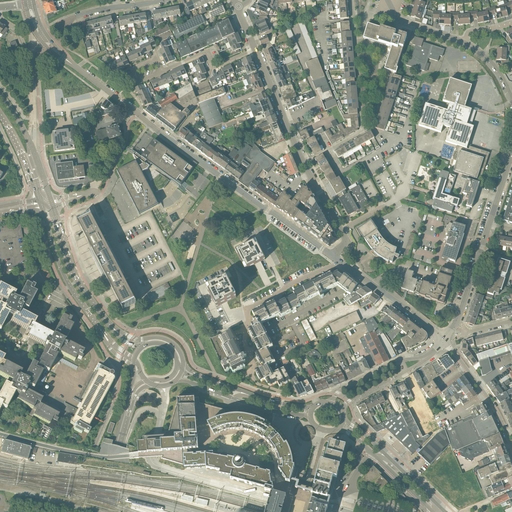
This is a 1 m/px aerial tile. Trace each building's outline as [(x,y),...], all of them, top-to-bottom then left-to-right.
[(201,7),(198,0),(196,0),(192,2),(195,9),(201,7)] [(414,6),(423,9),(425,5),(427,6),(429,1),(425,0),(422,0),(422,2),(416,0),(414,6)] [(195,9),(192,2),(186,4),(188,8),(184,9),(188,20),(192,18),(189,12),(195,9)] [(56,3),(43,6),(45,11),(46,15),(62,11),(61,7),(57,8),(56,3)] [(500,9),(502,18),(508,16),(506,11),(510,10),(507,3),(502,5),(503,8),(500,9)] [(266,11),(267,8),(258,4),(256,9),(260,11),(259,14),(259,17),(267,17),(269,12),(266,11)] [(179,7),(172,8),(174,16),(175,19),(175,23),(178,23),(177,19),(177,15),(180,15),(179,7)] [(209,12),(211,18),(218,15),(225,13),(222,7),(209,12)] [(490,9),(492,15),(495,14),(497,20),(502,18),(500,9),(496,10),(495,7),(490,9)] [(174,16),(172,8),(166,10),(168,17),(174,16)] [(482,13),(483,22),(489,21),(488,16),(492,15),(490,9),(485,10),(485,12),(482,13)] [(422,14),(411,10),(411,11),(412,12),(411,17),(416,19),(415,22),(422,24),(423,19),(421,18),(422,14)] [(163,25),(162,22),(161,19),(160,11),(153,12),(155,20),(158,19),(159,24),(160,26),(163,25)] [(472,12),(473,18),(477,18),(478,23),(483,22),(482,13),(478,14),(478,11),(472,12)] [(445,25),(445,15),(442,15),(442,12),(437,12),(436,19),(439,19),(439,24),(445,25)] [(470,19),(473,18),(472,12),(467,12),(467,15),(464,15),(464,25),(470,24),(470,19)] [(449,15),(445,15),(445,25),(451,25),(451,19),(454,20),(454,13),(449,13),(449,15)] [(464,25),(464,15),(460,15),(460,13),(454,13),(454,20),(458,19),(458,25),(464,25)] [(186,36),(185,34),(207,25),(206,20),(204,15),(181,25),(180,23),(172,27),(177,40),(186,36)] [(105,19),(109,33),(111,33),(109,25),(113,24),(111,17),(105,19)] [(267,17),(259,17),(259,20),(260,22),(256,24),(258,29),(267,26),(266,23),(269,21),(267,17)] [(99,20),(100,28),(101,30),(105,29),(106,34),(109,33),(105,19),(99,20)] [(100,28),(99,20),(92,22),(94,29),(100,28)] [(223,40),(230,37),(235,35),(235,34),(232,29),(231,30),(229,26),(231,25),(229,21),(176,43),(181,58),(182,58),(183,57),(188,55),(189,55),(189,54),(208,46),(208,47),(209,46),(223,40)] [(95,33),(94,29),(92,22),(86,23),(87,26),(81,28),(84,38),(89,36),(89,35),(95,33)] [(396,74),(397,70),(398,69),(397,68),(407,37),(396,33),(396,31),(395,33),(368,24),(363,38),(393,48),(385,70),(396,74)] [(268,29),(267,26),(258,29),(260,35),(265,33),(266,36),(274,32),(271,27),(268,29)] [(277,37),(275,33),(259,40),(262,46),(264,45),(265,48),(271,46),(269,43),(270,42),(269,40),(272,38),(273,39),(277,37)] [(408,58),(406,65),(415,68),(417,69),(424,71),(428,59),(438,62),(439,56),(442,57),(445,50),(423,43),(424,40),(415,37),(412,45),(415,46),(411,59),(408,58)] [(152,48),(156,46),(153,38),(148,41),(149,43),(152,48)] [(160,44),(162,49),(167,47),(170,46),(168,41),(169,41),(168,38),(162,40),(163,43),(160,44)] [(13,54),(19,52),(15,41),(9,44),(13,54)] [(152,48),(149,43),(145,45),(148,52),(153,50),(152,48)] [(234,46),(231,47),(233,52),(232,53),(233,55),(240,52),(239,50),(241,49),(239,44),(234,46)] [(148,52),(145,45),(140,47),(141,49),(143,54),(148,52)] [(497,48),(497,54),(506,55),(506,51),(509,51),(509,46),(503,46),(503,49),(497,48)] [(267,58),(276,54),(275,51),(278,50),(277,47),(264,52),(267,58)] [(141,49),(136,51),(139,58),(144,56),(143,54),(141,49)] [(135,60),(131,53),(127,55),(130,62),(135,60)] [(506,55),(497,54),(496,60),(502,60),(502,64),(509,64),(509,59),(506,59),(506,55)] [(120,57),(121,59),(125,67),(129,65),(125,55),(120,57)] [(267,59),(270,64),(282,59),(281,56),(278,57),(277,55),(267,59)] [(171,56),(164,60),(166,64),(174,61),(171,56)] [(194,67),(195,67),(197,66),(202,64),(205,63),(202,58),(192,63),(194,67)] [(235,71),(253,63),(250,58),(242,61),(235,64),(236,66),(233,67),(235,71)] [(282,59),(270,64),(272,71),(279,68),(282,67),(280,63),(285,61),(284,58),(282,59)] [(112,64),(115,71),(115,72),(120,70),(116,62),(115,59),(110,61),(112,64)] [(125,67),(121,59),(116,62),(120,70),(125,67)] [(321,101),(323,100),(332,97),(317,59),(313,61),(306,64),(311,78),(312,78),(314,81),(313,82),(316,90),(317,90),(321,101)] [(253,63),(235,71),(236,74),(245,71),(247,75),(247,76),(256,72),(253,63)] [(231,65),(226,67),(229,75),(234,73),(231,65)] [(283,66),(282,67),(279,68),(272,71),(275,77),(282,74),(286,73),(283,66)] [(229,75),(226,67),(221,70),(222,72),(225,77),(229,75)] [(178,80),(177,78),(174,71),(169,73),(170,74),(173,80),(173,81),(174,82),(178,80)] [(222,72),(218,74),(221,81),(226,79),(225,77),(222,72)] [(247,76),(247,75),(243,77),(245,80),(246,79),(248,85),(249,85),(260,81),(256,72),(247,76)] [(199,77),(199,76),(197,77),(199,82),(206,79),(204,74),(199,77)] [(282,75),(282,74),(275,77),(278,84),(290,78),(289,75),(283,77),(284,78),(283,79),(281,75),(282,75)] [(160,77),(164,85),(169,83),(165,76),(165,75),(160,77)] [(156,80),(159,88),(164,85),(160,77),(156,80)] [(214,78),(209,80),(212,87),(217,85),(216,83),(214,78)] [(290,78),(278,84),(280,89),(281,89),(292,85),(290,81),(291,81),(290,78)] [(457,146),(467,149),(474,127),(471,126),(476,111),(464,108),(471,86),(450,79),(443,101),(450,104),(447,111),(426,104),(419,126),(441,133),(443,126),(450,128),(446,142),(457,146)] [(249,85),(248,85),(249,86),(246,87),(247,90),(254,87),(256,89),(257,89),(257,90),(263,88),(260,81),(249,85)] [(144,110),(155,119),(161,111),(193,91),(192,87),(191,84),(190,83),(158,103),(153,105),(149,107),(144,110)] [(138,93),(144,90),(142,85),(134,89),(137,94),(138,93)] [(297,99),(292,85),(281,89),(286,103),(297,99)] [(199,97),(196,98),(199,104),(206,123),(208,128),(223,123),(213,98),(226,94),(223,88),(222,89),(218,90),(212,92),(210,93),(207,94),(204,95),(202,96),(199,97)] [(140,98),(148,94),(146,89),(144,90),(138,93),(140,98)] [(188,111),(199,104),(196,98),(194,92),(193,91),(161,111),(155,119),(174,133),(186,116),(187,118),(190,113),(188,111)] [(309,94),(297,99),(286,103),(289,110),(296,106),(302,103),(315,97),(312,92),(309,94)] [(251,98),(252,101),(253,105),(257,103),(255,100),(259,99),(260,102),(268,99),(265,93),(251,98)] [(150,99),(148,94),(140,98),(142,103),(143,102),(150,99)] [(385,99),(396,103),(398,98),(395,97),(387,94),(385,99)] [(150,99),(143,102),(145,107),(152,104),(150,99)] [(250,106),(246,107),(244,108),(245,111),(250,109),(251,112),(270,105),(268,99),(260,102),(259,102),(260,105),(254,107),(253,105),(250,106)] [(334,99),(334,100),(323,104),(323,106),(325,111),(327,110),(337,105),(335,100),(334,99)] [(392,107),(395,107),(396,103),(385,99),(383,104),(392,107)] [(101,108),(105,111),(108,110),(112,105),(106,101),(101,108)] [(121,112),(112,105),(108,110),(105,111),(106,116),(115,113),(121,112)] [(270,105),(251,112),(252,113),(254,118),(255,118),(258,116),(257,114),(263,112),(264,114),(273,111),(270,105)] [(74,125),(89,120),(87,115),(97,112),(97,110),(87,113),(83,114),(84,117),(73,120),(74,125)] [(266,119),(275,116),(273,111),(264,114),(258,116),(255,118),(256,120),(264,118),(265,118),(266,119)] [(344,115),(342,115),(344,120),(350,119),(351,124),(358,123),(358,118),(357,114),(358,114),(349,115),(344,115)] [(266,127),(278,122),(275,116),(266,119),(267,122),(255,127),(256,131),(259,129),(266,127)] [(278,122),(266,127),(259,129),(260,132),(269,129),(270,128),(269,127),(270,127),(273,132),(280,129),(278,122)] [(358,123),(351,124),(351,128),(346,128),(344,129),(347,136),(348,136),(354,133),(354,132),(356,131),(356,132),(358,130),(358,128),(359,128),(358,123)] [(347,136),(344,129),(343,128),(341,124),(337,126),(340,132),(336,134),(340,141),(344,138),(347,136)] [(107,129),(96,132),(99,143),(122,136),(121,135),(122,134),(121,132),(120,132),(119,125),(107,129)] [(188,143),(199,129),(200,127),(199,127),(198,125),(193,132),(186,126),(178,136),(188,143)] [(305,136),(307,140),(316,136),(324,132),(322,127),(313,132),(313,133),(311,134),(310,131),(307,132),(306,130),(299,133),(300,138),(305,136)] [(202,132),(199,129),(188,143),(192,146),(202,132)] [(280,129),(273,132),(274,135),(265,138),(266,141),(283,134),(280,129)] [(55,152),(56,152),(75,149),(72,130),(53,132),(55,152)] [(340,141),(336,134),(332,136),(329,130),(324,132),(332,145),(336,143),(340,141)] [(371,130),(365,133),(370,141),(374,138),(371,133),(372,132),(371,130)] [(202,132),(192,146),(196,149),(206,135),(202,132)] [(210,138),(199,152),(207,157),(213,148),(217,143),(214,141),(213,143),(211,142),(216,135),(218,136),(220,133),(217,132),(214,133),(213,133),(210,138)] [(370,141),(365,133),(361,136),(365,143),(370,141)] [(283,134),(266,141),(267,144),(276,140),(277,143),(285,140),(283,134)] [(206,135),(196,149),(199,152),(210,138),(206,135)] [(307,140),(309,145),(317,142),(316,140),(313,141),(312,138),(315,137),(314,137),(316,136),(307,140)] [(365,143),(361,136),(357,138),(361,146),(365,143)] [(352,141),(356,148),(361,146),(357,138),(352,141)] [(120,176),(139,214),(158,205),(153,194),(164,189),(169,181),(171,179),(179,185),(181,186),(193,169),(154,140),(142,157),(137,153),(135,156),(133,155),(136,161),(117,171),(120,176)] [(242,147),(225,170),(232,176),(240,166),(241,164),(255,145),(251,141),(240,145),(242,147)] [(348,143),(352,151),(356,148),(352,141),(348,143)] [(317,142),(309,145),(312,150),(319,147),(319,146),(317,148),(316,145),(318,144),(317,142)] [(343,146),(347,153),(352,151),(348,143),(343,146)] [(249,188),(256,178),(262,169),(267,173),(273,165),(275,163),(260,152),(261,151),(255,145),(246,157),(252,162),(250,165),(249,166),(248,169),(245,173),(239,181),(249,188)] [(213,148),(207,157),(211,160),(220,148),(217,146),(214,150),(213,150),(214,149),(213,148)] [(347,153),(343,146),(339,148),(343,156),(347,153)] [(467,149),(457,146),(453,159),(457,161),(453,172),(481,181),(484,172),(487,160),(490,153),(469,146),(469,149),(467,149)] [(221,147),(220,148),(211,160),(215,163),(224,151),(223,150),(224,149),(221,147)] [(224,151),(215,163),(225,170),(239,150),(235,147),(232,148),(233,149),(228,158),(228,159),(227,160),(225,158),(229,152),(227,150),(224,151)] [(319,147),(312,150),(314,155),(313,155),(313,156),(323,151),(323,150),(321,151),(320,149),(318,150),(317,148),(319,147)] [(339,148),(333,151),(334,153),(335,153),(338,158),(343,156),(339,148)] [(285,162),(293,159),(291,154),(283,157),(285,162)] [(318,164),(325,159),(323,160),(322,158),(324,157),(323,155),(324,154),(315,159),(316,159),(318,164)] [(246,157),(241,164),(248,169),(249,166),(250,165),(252,162),(246,157)] [(321,168),(328,164),(327,162),(325,163),(323,161),(325,160),(325,159),(318,164),(321,168)] [(73,168),(72,164),(57,166),(59,180),(85,177),(84,166),(73,168)] [(321,168),(323,173),(331,169),(331,168),(328,170),(327,167),(329,166),(328,164),(321,168)] [(240,166),(232,176),(239,181),(245,173),(241,170),(242,168),(240,167),(240,166)] [(287,177),(289,178),(290,176),(299,172),(297,167),(288,171),(290,175),(288,175),(287,177)] [(331,169),(323,173),(326,177),(333,173),(332,171),(330,172),(329,170),(331,169)] [(432,207),(452,213),(454,206),(457,207),(460,200),(449,196),(456,176),(442,171),(434,194),(433,199),(434,200),(432,207)] [(289,178),(287,177),(282,173),(280,176),(286,181),(289,178)] [(330,183),(338,178),(337,179),(333,173),(326,177),(327,179),(328,179),(330,182),(329,183),(330,183)] [(254,192),(260,185),(261,183),(260,183),(262,181),(256,178),(249,188),(254,192)] [(343,194),(347,192),(339,178),(338,178),(330,183),(329,183),(337,195),(342,192),(343,194)] [(472,208),(480,183),(467,179),(462,194),(467,195),(466,199),(465,202),(467,203),(466,206),(472,208)] [(260,185),(254,192),(258,195),(263,187),(260,185)] [(359,185),(347,192),(343,194),(344,196),(339,199),(348,216),(356,212),(357,214),(361,211),(361,212),(362,212),(363,213),(364,212),(365,212),(365,211),(365,210),(363,207),(370,204),(359,185)] [(279,199),(274,206),(276,208),(277,207),(280,209),(279,210),(284,213),(285,212),(288,215),(287,216),(289,217),(290,216),(292,218),(291,219),(295,221),(311,199),(312,197),(313,196),(311,193),(310,194),(308,193),(308,192),(307,188),(305,189),(303,188),(304,186),(293,201),(291,199),(292,198),(289,196),(288,197),(285,195),(286,194),(284,192),(283,193),(279,199)] [(263,187),(258,195),(262,197),(267,190),(263,187)] [(267,190),(262,197),(266,200),(271,193),(267,190)] [(511,192),(503,221),(511,223),(511,192)] [(271,193),(266,200),(270,203),(275,196),(271,193)] [(275,196),(270,203),(274,206),(279,199),(275,196)] [(313,201),(311,199),(295,221),(310,232),(323,242),(327,237),(334,233),(317,204),(316,205),(312,202),(314,200),(314,199),(313,201)] [(123,310),(137,303),(90,213),(77,220),(123,310)] [(363,242),(365,240),(367,244),(369,247),(372,250),(375,253),(378,256),(381,258),(385,260),(388,262),(392,263),(394,257),(397,258),(398,258),(399,258),(399,257),(399,256),(398,256),(395,255),(397,249),(394,248),(391,247),(389,245),(387,244),(385,242),(383,240),(381,238),(379,236),(378,233),(380,232),(373,219),(356,229),(363,242)] [(444,228),(445,233),(448,233),(448,234),(446,239),(448,239),(442,258),(454,262),(466,227),(453,223),(452,224),(449,223),(447,225),(446,225),(446,228),(444,228)] [(327,237),(323,242),(329,247),(338,240),(334,233),(327,237)] [(255,242),(235,252),(245,270),(261,262),(265,260),(255,242)] [(510,263),(500,259),(497,266),(496,266),(486,297),(492,299),(494,293),(498,294),(500,290),(501,291),(510,263)] [(86,267),(90,274),(97,270),(92,260),(88,262),(89,265),(86,267)] [(451,278),(453,272),(441,269),(439,275),(438,274),(436,281),(437,281),(436,287),(435,286),(434,287),(429,286),(429,285),(423,283),(417,282),(417,281),(412,279),(414,273),(407,271),(401,290),(413,294),(414,293),(416,294),(419,295),(419,296),(425,298),(426,297),(431,298),(430,299),(442,303),(444,304),(446,297),(448,290),(447,290),(448,285),(449,285),(452,279),(451,278)] [(281,316),(301,306),(299,303),(318,293),(320,298),(324,296),(322,292),(337,284),(336,283),(337,282),(338,283),(337,284),(345,290),(351,294),(358,285),(355,283),(356,282),(353,280),(349,277),(349,278),(347,277),(347,276),(345,274),(343,277),(341,276),(341,275),(338,272),(332,275),(331,274),(330,274),(331,275),(329,276),(328,275),(323,278),(324,278),(319,281),(318,280),(316,281),(315,279),(312,280),(313,282),(310,284),(311,285),(306,287),(305,286),(301,289),(296,292),(296,291),(293,293),(294,295),(292,296),(293,297),(288,299),(283,301),(283,302),(281,303),(281,302),(280,303),(276,305),(281,316)] [(227,279),(207,289),(216,308),(236,298),(227,279)] [(0,375),(12,382),(9,386),(4,383),(4,384),(0,391),(0,409),(0,410),(0,409),(0,408),(1,407),(6,409),(14,395),(18,397),(16,401),(17,401),(32,409),(28,416),(27,415),(25,419),(20,416),(20,418),(16,416),(14,421),(17,423),(14,427),(16,428),(14,432),(19,434),(21,431),(26,434),(27,432),(30,434),(33,429),(30,427),(32,422),(30,421),(33,415),(49,424),(52,420),(56,423),(58,420),(56,419),(57,418),(68,423),(68,422),(74,426),(74,427),(75,428),(74,429),(81,433),(83,431),(88,433),(90,429),(87,428),(113,378),(112,377),(112,376),(113,375),(112,373),(110,372),(110,371),(110,370),(109,370),(109,369),(109,368),(108,366),(105,367),(102,365),(98,363),(95,369),(99,371),(74,418),(41,401),(42,399),(42,398),(42,399),(26,390),(27,388),(28,386),(34,389),(34,388),(42,373),(42,372),(43,369),(49,372),(49,371),(57,356),(55,354),(57,352),(58,352),(58,353),(74,361),(76,357),(81,360),(83,357),(81,356),(84,351),(83,351),(68,342),(67,342),(66,344),(63,343),(64,341),(65,341),(73,325),(69,323),(72,318),(69,317),(68,318),(63,315),(63,316),(54,332),(54,331),(54,332),(56,333),(55,336),(53,335),(53,334),(53,335),(37,326),(34,325),(36,320),(20,311),(23,307),(28,309),(36,293),(32,291),(35,287),(32,285),(31,287),(26,284),(17,300),(13,297),(16,293),(12,291),(0,284),(0,299),(3,301),(0,305),(0,304),(0,375)] [(151,302),(169,293),(165,284),(147,293),(151,302)] [(364,288),(358,284),(358,285),(351,294),(352,295),(364,288)] [(343,299),(349,305),(372,293),(365,288),(364,288),(352,295),(343,299)] [(371,303),(374,305),(379,298),(373,294),(368,300),(366,302),(360,305),(362,307),(371,303)] [(474,297),(473,300),(482,303),(486,304),(487,301),(483,300),(483,297),(475,294),(475,295),(474,295),(474,296),(474,297)] [(482,303),(473,300),(472,301),(472,302),(472,303),(471,305),(480,308),(484,310),(485,307),(481,305),(482,303)] [(260,352),(271,346),(268,341),(260,325),(259,325),(258,324),(279,313),(282,319),(283,319),(281,316),(276,305),(274,302),(271,304),(272,305),(267,307),(266,306),(260,309),(261,310),(256,312),(252,313),(255,319),(252,321),(251,325),(252,328),(249,330),(250,333),(249,334),(252,339),(253,339),(257,347),(260,352)] [(499,305),(502,318),(503,319),(504,318),(505,318),(507,317),(504,304),(501,304),(499,305)] [(480,308),(471,305),(471,306),(471,307),(470,308),(470,309),(469,311),(478,314),(482,315),(483,313),(479,311),(480,308)] [(502,318),(499,305),(495,306),(497,311),(494,311),(496,320),(502,318)] [(390,307),(387,311),(383,313),(386,315),(382,320),(385,323),(395,310),(391,306),(390,307)] [(389,325),(399,313),(395,310),(385,323),(388,325),(389,325)] [(481,321),(481,319),(477,317),(478,314),(469,311),(469,312),(468,314),(468,315),(468,317),(481,321)] [(333,333),(360,321),(356,312),(329,325),(333,333)] [(397,326),(404,316),(399,313),(389,325),(392,327),(396,322),(397,323),(396,325),(397,326)] [(404,316),(397,326),(398,326),(399,325),(400,326),(394,333),(397,336),(401,331),(409,321),(404,316)] [(481,321),(468,317),(467,320),(466,320),(466,322),(466,323),(469,324),(469,325),(469,326),(471,326),(472,326),(472,325),(474,326),(475,323),(480,324),(486,322),(485,318),(482,317),(481,319),(481,321)] [(374,357),(378,366),(389,360),(377,336),(379,335),(383,333),(373,318),(363,322),(369,334),(367,336),(359,339),(367,354),(370,353),(372,358),(374,357)] [(306,320),(301,322),(311,342),(316,339),(306,320)] [(410,320),(409,321),(401,331),(407,335),(409,332),(408,334),(408,335),(406,337),(401,340),(404,346),(407,351),(424,342),(425,341),(426,340),(427,339),(427,338),(427,337),(427,335),(426,334),(425,332),(410,320)] [(231,332),(221,337),(225,346),(224,347),(231,362),(228,363),(227,361),(221,364),(225,372),(226,372),(225,371),(228,370),(229,371),(231,369),(233,373),(236,372),(236,371),(242,368),(243,368),(245,367),(244,364),(247,362),(248,360),(245,355),(243,356),(236,341),(238,340),(235,335),(234,336),(231,332)] [(464,342),(468,347),(474,344),(473,338),(470,339),(467,340),(467,341),(464,342)] [(407,351),(404,346),(401,347),(398,341),(396,339),(394,342),(396,344),(397,347),(394,348),(398,356),(407,351)] [(511,343),(507,345),(477,355),(479,361),(478,361),(482,376),(485,375),(491,371),(489,360),(510,353),(511,359),(511,343)] [(271,346),(260,352),(255,354),(257,357),(256,358),(259,363),(259,362),(261,365),(258,367),(259,369),(256,371),(257,374),(258,374),(261,379),(259,379),(261,382),(267,379),(268,382),(267,382),(269,385),(271,386),(277,383),(279,386),(280,386),(279,386),(281,384),(282,385),(285,384),(284,383),(287,382),(287,383),(290,381),(284,370),(272,376),(267,366),(273,362),(267,349),(271,347),(271,346)] [(316,359),(321,357),(320,354),(317,352),(314,350),(310,353),(313,355),(314,355),(316,359)] [(467,350),(463,353),(462,354),(464,356),(466,358),(468,360),(473,357),(467,350)] [(436,361),(422,369),(429,383),(432,381),(454,364),(448,356),(445,356),(436,361)] [(473,357),(468,360),(469,362),(469,363),(471,365),(473,367),(478,363),(473,357)] [(299,398),(308,395),(303,387),(301,383),(299,384),(297,382),(299,381),(297,378),(296,379),(287,359),(281,362),(284,370),(290,381),(299,398)] [(357,362),(358,364),(363,373),(369,370),(364,359),(357,362)] [(363,373),(358,364),(353,366),(358,376),(363,373)] [(310,377),(315,374),(311,365),(305,367),(310,377)] [(358,376),(353,366),(348,368),(353,378),(358,376)] [(335,372),(339,384),(345,382),(343,375),(339,367),(334,369),(335,372)] [(353,378),(348,368),(344,371),(348,380),(353,378)] [(331,377),(334,386),(339,384),(335,372),(334,369),(329,371),(329,374),(331,377)] [(429,383),(422,369),(412,374),(420,390),(422,389),(426,385),(429,383)] [(334,386),(331,377),(327,378),(325,372),(323,373),(325,379),(328,388),(334,386)] [(486,385),(491,391),(511,377),(511,378),(511,372),(501,380),(499,377),(495,380),(494,379),(486,385)] [(328,388),(325,379),(322,380),(319,375),(317,375),(319,379),(323,390),(328,388)] [(441,392),(445,396),(466,380),(463,376),(441,392)] [(323,390),(319,379),(315,380),(315,379),(314,379),(314,377),(311,378),(317,392),(323,390)] [(511,378),(511,377),(491,391),(495,397),(509,391),(505,387),(511,381),(511,378)] [(466,380),(445,396),(447,399),(452,397),(461,390),(469,384),(466,380)] [(432,381),(429,383),(426,385),(422,389),(430,401),(441,393),(432,381)] [(401,384),(396,387),(402,399),(408,396),(410,399),(413,398),(404,382),(401,384)] [(303,387),(308,395),(311,394),(314,393),(310,386),(309,384),(303,387)] [(469,384),(461,390),(462,392),(459,394),(459,393),(448,400),(451,405),(459,399),(473,390),(469,384)] [(403,399),(402,399),(396,387),(394,388),(394,387),(389,390),(398,409),(401,408),(405,405),(403,399)] [(511,389),(509,391),(495,397),(500,404),(511,398),(511,389)] [(473,390),(459,399),(461,403),(463,406),(478,395),(473,390)] [(381,394),(375,397),(380,405),(383,404),(382,402),(385,401),(381,394)] [(180,396),(179,396),(179,399),(177,399),(177,401),(176,407),(175,407),(175,409),(174,413),(173,415),(174,415),(172,419),(171,421),(172,421),(171,425),(170,425),(170,427),(169,432),(166,432),(166,433),(164,436),(163,436),(156,437),(149,437),(147,437),(143,438),(144,441),(138,442),(138,443),(138,451),(138,453),(140,453),(141,453),(150,452),(159,452),(163,451),(198,449),(197,433),(195,402),(194,398),(194,397),(194,395),(192,395),(190,395),(188,395),(187,395),(185,396),(185,395),(185,396),(183,396),(182,396),(180,396)] [(380,405),(375,397),(369,400),(373,408),(376,406),(379,413),(383,411),(380,405)] [(511,398),(500,404),(503,410),(511,405),(511,398)] [(370,417),(371,417),(374,415),(371,409),(373,408),(369,400),(363,403),(367,411),(370,417)] [(367,411),(363,403),(357,406),(361,414),(367,411)] [(476,408),(479,413),(481,411),(482,413),(483,414),(488,411),(484,403),(476,408)] [(370,417),(367,411),(361,414),(364,420),(377,432),(386,428),(412,454),(411,455),(411,456),(420,446),(430,436),(428,435),(422,438),(408,411),(405,405),(401,408),(404,413),(396,417),(387,420),(377,426),(371,417),(370,417)] [(511,405),(503,410),(506,417),(511,414),(511,405)] [(476,408),(472,410),(474,415),(473,416),(475,419),(481,415),(483,420),(491,416),(492,416),(489,411),(488,411),(483,414),(482,413),(477,416),(476,414),(479,413),(476,408)] [(387,420),(396,417),(393,411),(391,413),(392,415),(386,418),(387,420)] [(208,423),(207,423),(212,432),(213,432),(214,435),(215,435),(217,434),(218,433),(219,433),(220,433),(221,432),(222,432),(223,432),(225,431),(226,431),(227,431),(228,430),(230,430),(232,430),(233,430),(235,429),(237,429),(239,430),(240,430),(241,430),(243,430),(244,430),(246,431),(248,431),(250,432),(251,432),(252,433),(253,433),(254,433),(255,434),(256,434),(258,435),(260,436),(261,437),(261,438),(262,438),(263,439),(264,440),(266,441),(267,442),(268,444),(270,445),(270,446),(271,446),(272,448),(272,449),(273,449),(274,451),(274,452),(275,452),(275,453),(276,454),(276,456),(277,457),(277,459),(278,460),(278,462),(278,464),(279,465),(279,466),(279,468),(279,469),(279,470),(279,471),(283,476),(284,478),(285,479),(286,481),(286,482),(290,483),(295,467),(293,466),(293,464),(293,463),(292,461),(292,459),(292,457),(291,455),(290,453),(290,452),(289,450),(288,448),(287,446),(286,444),(286,443),(285,441),(283,439),(282,438),(281,436),(279,434),(278,433),(277,432),(273,429),(270,426),(267,424),(266,423),(264,423),(264,422),(262,422),(262,421),(260,421),(258,420),(256,419),(254,418),(252,417),(250,417),(249,417),(248,416),(247,416),(245,416),(243,416),(242,416),(241,415),(238,415),(237,415),(236,415),(234,415),(233,415),(231,416),(228,416),(227,416),(226,416),(225,416),(223,417),(221,417),(219,418),(217,419),(216,419),(214,420),(212,421),(210,422),(208,423)] [(481,441),(499,434),(494,424),(491,416),(483,420),(481,415),(475,419),(473,416),(470,417),(471,419),(481,440),(481,441)] [(471,419),(470,417),(462,420),(444,428),(444,429),(450,444),(452,450),(454,449),(455,451),(481,440),(471,419)] [(47,439),(52,430),(44,425),(39,435),(47,439)] [(450,444),(444,429),(441,431),(436,434),(417,453),(430,465),(450,444)] [(499,434),(481,441),(458,451),(463,453),(461,457),(465,458),(465,459),(471,462),(472,458),(473,459),(492,451),(504,446),(504,445),(503,445),(499,434)] [(4,439),(1,453),(28,461),(31,447),(4,439)] [(337,478),(346,445),(330,441),(324,461),(321,460),(314,484),(312,492),(312,495),(327,499),(330,488),(333,477),(337,478)] [(504,446),(492,451),(494,456),(478,463),(479,467),(507,455),(504,446)] [(59,453),(57,463),(78,466),(79,457),(59,453)] [(201,454),(184,455),(184,465),(185,467),(184,467),(184,468),(185,468),(186,468),(193,468),(206,467),(206,469),(219,471),(219,473),(230,475),(230,479),(252,486),(253,486),(265,489),(265,491),(266,491),(271,493),(273,493),(273,492),(273,491),(274,490),(273,489),(272,484),(270,474),(270,473),(253,468),(249,467),(245,466),(245,464),(245,462),(244,460),(242,459),(239,458),(236,459),(235,459),(213,455),(213,453),(206,453),(201,454)] [(498,472),(511,465),(507,455),(479,467),(472,470),(474,474),(477,472),(481,479),(483,479),(486,477),(489,476),(498,472)] [(496,484),(501,482),(507,480),(511,477),(511,467),(511,465),(498,472),(489,476),(490,478),(493,477),(496,484)] [(372,484),(380,475),(381,474),(373,466),(359,481),(367,489),(372,484)] [(380,475),(372,484),(383,494),(390,486),(380,475)] [(503,487),(505,491),(511,488),(511,477),(507,480),(509,485),(503,487)] [(501,482),(496,484),(493,486),(497,495),(505,491),(503,487),(501,482)] [(493,486),(485,489),(489,498),(497,495),(493,486)] [(281,511),(282,511),(283,510),(286,497),(273,493),(271,493),(267,508),(266,511),(281,511)] [(494,507),(500,504),(503,503),(501,497),(492,502),(494,507)] [(509,500),(503,503),(500,504),(502,508),(510,504),(511,503),(511,498),(509,500)]
